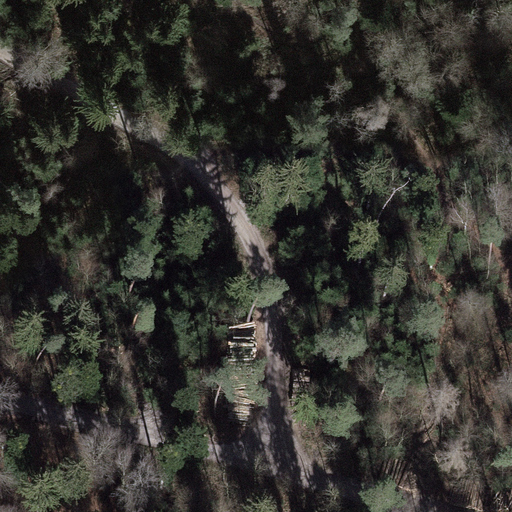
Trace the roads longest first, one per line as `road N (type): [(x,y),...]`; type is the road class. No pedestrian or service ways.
road 1 (track): [(0,50),(167,145),(233,213),(262,268),(276,329),(269,463)]
road 2 (track): [(0,396),(269,463)]
road 3 (track): [(269,463),(436,511)]
